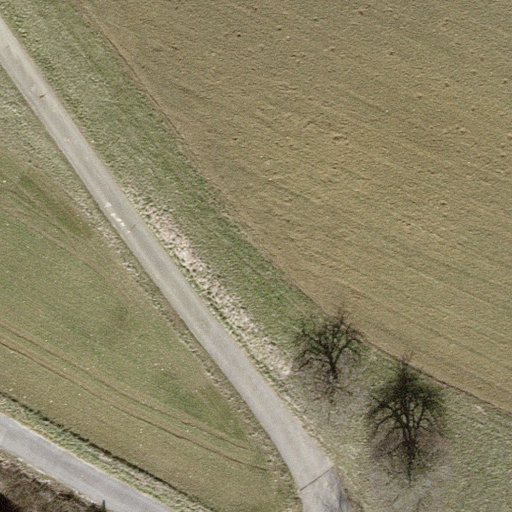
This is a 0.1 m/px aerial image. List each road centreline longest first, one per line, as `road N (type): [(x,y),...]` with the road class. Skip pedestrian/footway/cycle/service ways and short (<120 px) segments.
road 1 (track): [(0,36),(147,224),(319,472),(337,511)]
road 2 (track): [(0,424),(162,511)]
